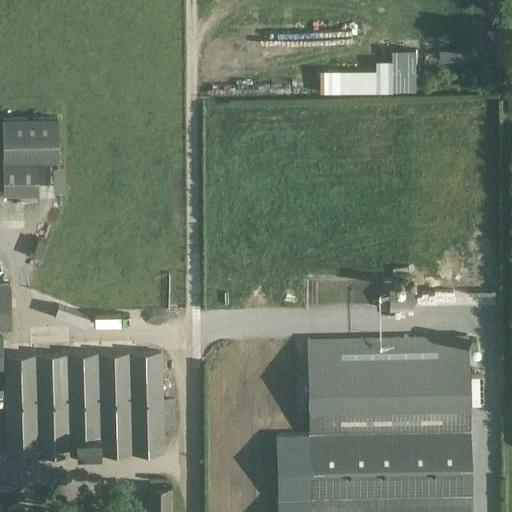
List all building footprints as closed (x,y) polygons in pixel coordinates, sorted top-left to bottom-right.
[(354,42),(353,30),(335,31),(335,42),(354,42)] [(320,70),(320,92),(392,92),(392,91),(415,91),(415,50),(392,50),(392,61),(376,61),(376,70),(320,70)] [(58,117),(1,117),(2,161),(2,194),(35,194),(38,194),(38,161),(59,161),(58,117)] [(9,281),(0,281),(0,327),(10,327),(9,281)] [(310,434),(278,435),(279,511),(471,511),(469,336),(308,339),(309,413),(310,434)] [(163,349),(4,354),(6,456),(166,451),(165,434),(176,433),(175,396),(164,396),(163,349)] [(147,484),(146,511),(173,511),(174,485),(147,484)] [(0,486),(0,511),(17,511),(17,486),(0,486)]
